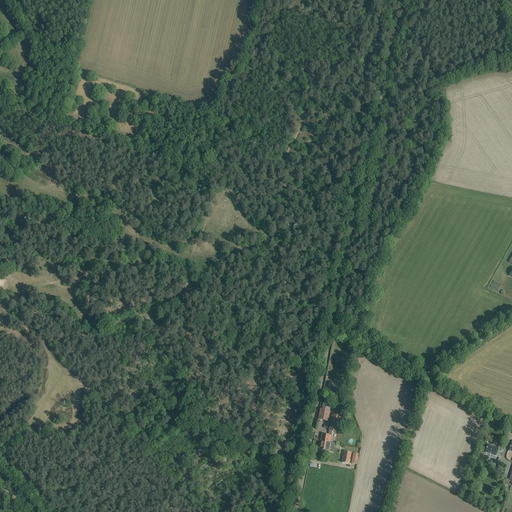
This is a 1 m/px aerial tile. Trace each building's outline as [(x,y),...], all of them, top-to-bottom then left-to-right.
[(320,409),(318,420),(323,421),(328,422),(330,411),(331,404),(323,403),(322,410),(320,409)] [(329,431),(328,436),(331,436),(332,432),(337,433),(341,417),(333,415),(329,431)] [(328,436),(327,435),(322,435),(321,442),(330,444),(331,436),(328,436)] [(330,444),(321,442),(319,450),(328,452),(330,444)] [(487,445),(485,453),(496,457),(496,456),(499,457),(501,451),(498,450),(498,449),(487,445)] [(343,459),(342,463),(348,464),(349,464),(349,463),(351,453),(344,452),(343,459)]
